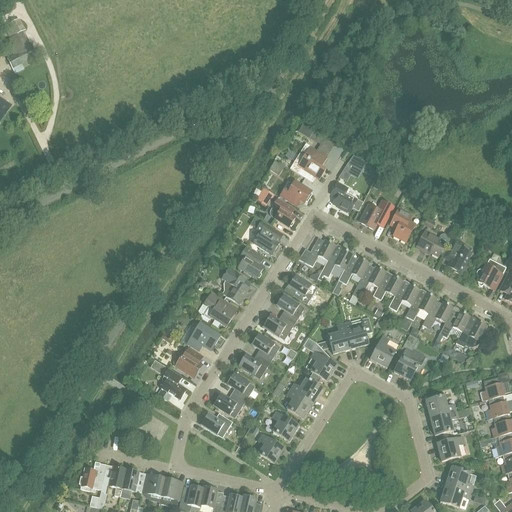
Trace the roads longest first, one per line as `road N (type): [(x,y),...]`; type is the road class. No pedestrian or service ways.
road 1 (unclassified): [(1,511),(267,93),(0,230)]
road 2 (residential): [(277,492),(347,381),(365,378),(406,401),(425,472),(385,511)]
road 3 (residential): [(185,471),(178,462),(187,414),(314,215)]
road 4 (residential): [(314,215),(511,325)]
